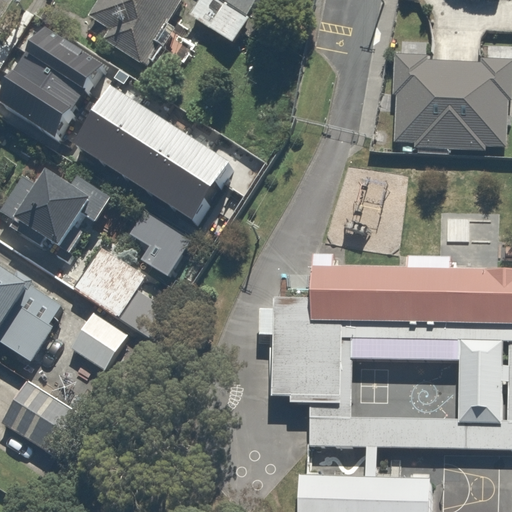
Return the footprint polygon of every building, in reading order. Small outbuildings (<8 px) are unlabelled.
[(95,0),(86,16),(105,29),(100,40),(145,67),(186,0),(95,0)] [(203,0),(193,16),(233,42),(260,0),(203,0)] [(509,151),(511,93),(511,65),(398,59),(395,99),(399,99),(397,146),(418,147),(418,153),(489,158),(490,150),(509,151)] [(168,134),(102,92),(97,100),(73,84),(50,121),(73,136),(68,144),(135,187),(168,134)] [(71,186),(31,162),(0,215),(0,217),(57,251),(80,211),(97,222),(113,195),(78,174),(71,186)] [(148,278),(99,250),(76,290),(124,319),(148,278)] [(64,303),(0,264),(0,341),(29,360),(64,303)] [(511,273),(269,268),(265,450),(329,451),(332,341),(449,344),(446,454),(511,455),(511,273)] [(130,335),(96,312),(72,349),(106,372),(130,335)] [(83,412),(29,381),(3,427),(57,458),(83,412)] [(415,511),(416,475),(281,472),(280,511),(415,511)]
